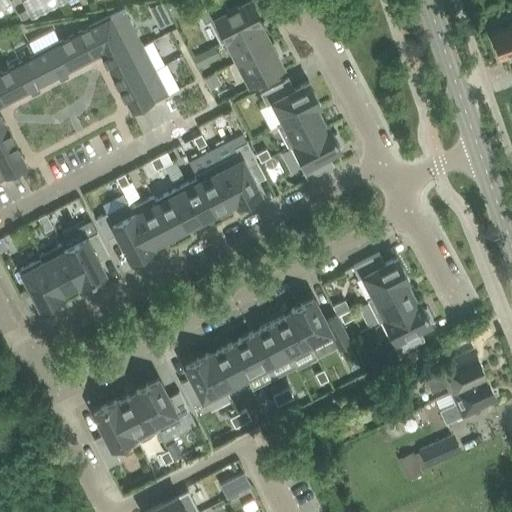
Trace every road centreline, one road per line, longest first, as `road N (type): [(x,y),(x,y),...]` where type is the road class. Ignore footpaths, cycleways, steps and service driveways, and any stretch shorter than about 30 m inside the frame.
road 1 (residential): [(382,162),(22,348)]
road 2 (residential): [(48,397),(407,211)]
road 3 (residential): [(187,124),(0,219)]
road 4 (residential): [(298,0),(382,162)]
road 5 (tertiary): [(475,151),(423,0)]
road 6 (residential): [(48,397),(105,511)]
road 7 (residential): [(407,211),(464,318)]
